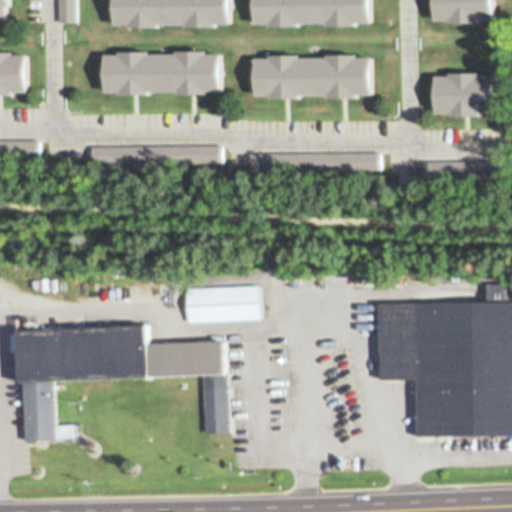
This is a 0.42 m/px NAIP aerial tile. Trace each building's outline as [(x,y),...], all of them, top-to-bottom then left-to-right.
[(0,0),(0,19),(14,20),(14,0),(0,0)] [(61,0),(62,21),(81,21),(80,0),(61,0)] [(119,0),(120,25),(238,25),(237,0),(119,0)] [(377,0),(259,0),(260,25),(378,23),(377,0)] [(502,21),(501,0),(440,0),(441,22),(502,21)] [(0,93),(33,94),(33,52),(0,51),(0,93)] [(110,51),(110,92),(227,92),(227,51),(110,51)] [(378,55),(261,55),(261,97),(379,96),(378,55)] [(502,73),(442,73),(443,115),(502,114),(502,73)] [(0,162),(42,163),(42,141),(0,140),(0,162)] [(227,144),(95,146),(95,164),(227,163),(227,144)] [(252,173),(383,172),(383,151),(252,152),(252,173)] [(428,161),(428,182),(504,180),(503,159),(428,161)] [(383,302),(384,378),(415,378),(416,435),(511,434),(511,282),(491,282),(491,302),(383,302)] [(263,320),(263,286),(189,287),(190,322),(263,320)] [(153,326),(22,329),(25,440),(77,439),(76,424),(58,424),(57,380),(154,377),(153,326)] [(205,387),(206,435),(232,435),(232,386),(205,387)]
